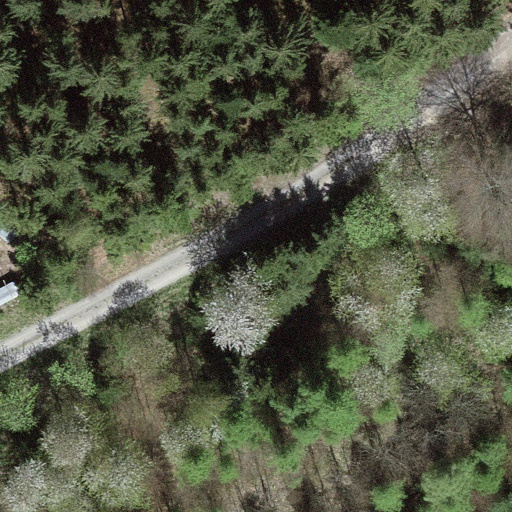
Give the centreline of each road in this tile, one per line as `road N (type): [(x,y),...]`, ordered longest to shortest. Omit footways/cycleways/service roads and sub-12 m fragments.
road 1 (track): [(0,367),(281,213),(511,45)]
road 2 (track): [(0,133),(51,0)]
